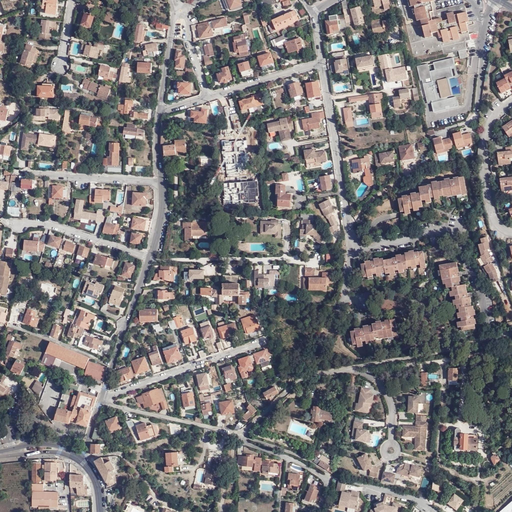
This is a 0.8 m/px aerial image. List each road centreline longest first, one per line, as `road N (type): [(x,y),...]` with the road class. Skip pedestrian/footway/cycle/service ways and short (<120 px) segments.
road 1 (residential): [(101,400),(235,433),(308,375),(511,333)]
road 2 (residential): [(353,247),(322,61)]
road 3 (residential): [(260,345),(101,400)]
road 4 (unknown): [(152,257),(314,259)]
road 5 (residential): [(18,171),(160,183)]
road 6 (residential): [(23,221),(152,257)]
